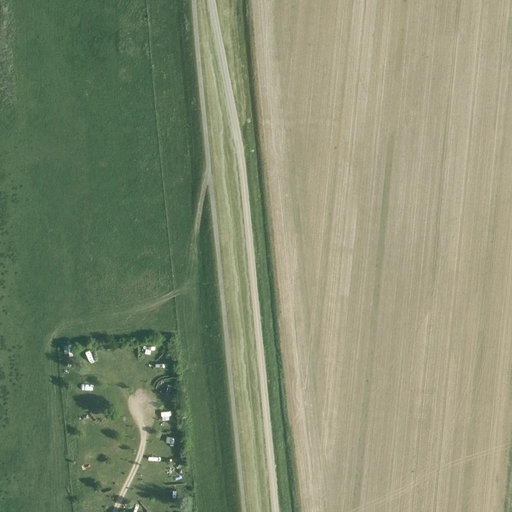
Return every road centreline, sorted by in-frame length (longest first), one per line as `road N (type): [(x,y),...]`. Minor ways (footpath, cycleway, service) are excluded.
road 1 (unclassified): [(276,511),(239,141),(212,0)]
road 2 (track): [(145,397),(146,447),(118,511)]
